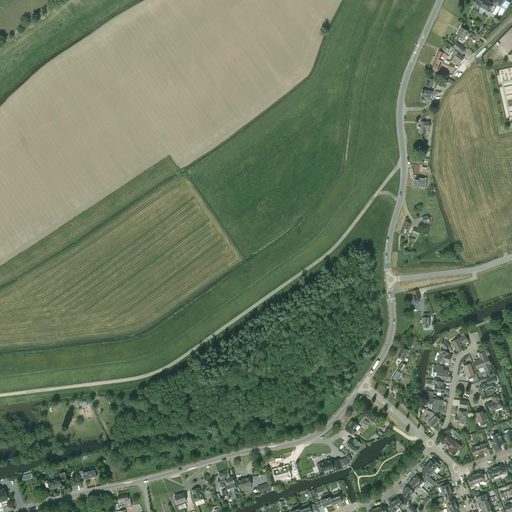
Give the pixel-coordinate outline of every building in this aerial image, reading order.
[(486,0),(480,0),(477,4),(481,7),(480,9),(484,11),(486,9),(490,11),(492,13),(497,5),(500,7),(500,6),(501,4),(502,5),(507,7),(508,8),(511,3),(506,0),(493,0),(492,3),(493,3),(493,4),(486,0)] [(457,35),(461,37),(459,40),(463,42),(466,35),(468,37),(470,34),(468,33),(468,31),(461,28),(457,35)] [(462,54),(466,50),(457,43),(454,47),(462,54)] [(475,56),(478,59),(482,55),(486,51),(485,50),(486,49),(484,47),(475,56)] [(439,51),(435,58),(440,60),(441,57),(444,58),(446,54),(439,51)] [(442,61),(440,60),(435,58),(432,66),(433,66),(432,69),(437,72),(438,69),(439,70),(439,69),(441,65),(442,61)] [(431,101),(432,91),(423,90),(421,100),(431,101)] [(421,121),(421,129),(421,133),(429,133),(429,122),(421,121)] [(413,186),(423,188),(424,179),(418,178),(418,180),(414,179),(413,186)] [(424,224),(430,223),(433,222),(431,216),(429,217),(428,215),(422,216),(424,224)] [(406,236),(411,224),(410,223),(405,220),(400,233),(406,236)] [(418,238),(420,231),(414,228),(411,235),(418,238)] [(463,343),(468,341),(464,335),(451,342),(454,347),(456,346),(458,350),(465,346),(463,343)] [(449,363),(452,356),(448,354),(448,353),(444,351),(446,349),(448,347),(444,342),(441,344),(444,347),(441,350),(437,361),(444,364),(445,361),(449,363)] [(405,354),(408,350),(406,349),(402,348),(400,352),(399,352),(397,357),(403,360),(406,355),(405,354)] [(485,371),(490,369),(489,364),(487,357),(486,357),(484,352),(479,354),(481,359),(474,362),(477,368),(484,366),(485,371)] [(468,379),(476,377),(475,374),(474,374),(470,364),(463,366),(467,376),(468,379)] [(446,379),(447,371),(440,369),(441,366),(434,365),(433,371),(437,372),(436,376),(441,376),(441,378),(446,379)] [(397,370),(392,378),(397,381),(402,373),(397,370)] [(492,383),(496,382),(494,377),(486,380),(487,382),(481,385),(483,392),(494,388),(492,383)] [(444,393),(445,385),(440,384),(441,381),(433,380),(433,385),(435,385),(434,391),(444,393)] [(490,411),(501,407),(499,400),(500,399),(498,395),(492,398),(493,401),(487,404),(490,411)] [(435,399),(432,399),(428,398),(427,403),(432,404),(432,409),(433,409),(433,410),(441,411),(443,400),(435,399)] [(423,412),(430,415),(429,416),(426,420),(433,427),(440,419),(432,412),(425,409),(423,412)] [(367,411),(364,415),(372,421),(375,417),(367,411)] [(464,423),(466,412),(458,411),(458,414),(458,416),(455,416),(454,421),(457,422),(464,423)] [(477,420),(479,420),(480,425),(481,425),(489,423),(487,417),(484,418),(482,411),(476,413),(477,417),(477,418),(477,420)] [(352,432),(354,433),(356,430),(355,429),(358,424),(351,420),(349,423),(347,425),(345,429),(352,433),(352,432)] [(500,444),(503,443),(499,433),(493,435),(494,439),(490,441),(493,448),(500,446),(500,444)] [(454,455),(461,446),(455,441),(455,442),(450,438),(451,437),(448,434),(444,438),(446,441),(445,442),(450,447),(448,450),(454,455)] [(355,452),(359,446),(360,447),(362,444),(355,439),(353,441),(351,440),(346,446),(355,452)] [(474,455),(488,450),(485,443),(471,448),(474,455)] [(331,459),(319,463),(319,464),(322,471),(335,467),(336,470),(343,467),(342,466),(340,460),(340,458),(332,461),(331,459)] [(346,458),(340,460),(342,466),(348,464),(346,458)] [(426,464),(434,471),(437,467),(438,467),(440,465),(436,461),(434,463),(430,460),(426,464)] [(429,477),(431,475),(430,474),(434,471),(426,464),(423,468),(424,469),(422,471),(426,475),(424,478),(426,480),(429,483),(430,483),(431,484),(432,486),(435,482),(429,477)] [(501,464),(495,466),(499,475),(504,473),(504,475),(508,473),(505,467),(502,468),(501,464)] [(499,475),(495,466),(490,468),(491,472),(488,473),(490,480),(494,478),(493,477),(499,475)] [(228,469),(223,471),(226,481),(223,482),(224,485),(226,489),(233,487),(233,489),(236,488),(235,486),(234,482),(232,476),(230,477),(228,471),(229,471),(228,470),(228,469)] [(285,469),(272,473),(274,480),(287,477),(285,469)] [(85,479),(96,476),(95,470),(83,473),(82,471),(79,472),(80,478),(84,477),(85,479)] [(220,478),(218,479),(220,487),(224,485),(223,482),(226,481),(223,471),(219,473),(220,478)] [(481,471),(476,473),(479,482),(484,480),(484,482),(488,480),(486,474),(482,475),(481,471)] [(65,472),(59,474),(61,482),(67,480),(66,477),(65,472)] [(479,482),(476,473),(470,475),(472,479),(468,480),(471,487),(474,485),(474,484),(479,482)] [(412,479),(420,486),(423,482),(424,483),(426,480),(424,478),(422,476),(420,478),(416,475),(412,479)] [(238,480),(240,488),(251,485),(249,477),(238,480)] [(50,489),(62,486),(60,479),(48,482),(47,480),(44,481),(46,488),(49,487),(50,489)] [(414,492),(415,493),(417,490),(416,490),(420,486),(412,479),(407,485),(414,492)] [(270,482),(263,484),(265,490),(272,488),(270,482)] [(440,487),(442,492),(451,488),(449,483),(445,485),(444,482),(438,484),(439,487),(440,487)] [(263,484),(257,487),(259,492),(265,490),(263,484)] [(414,492),(407,485),(403,489),(407,493),(405,495),(409,499),(412,497),(411,496),(414,492)] [(191,490),(192,490),(194,496),(193,496),(194,501),(195,501),(196,501),(198,500),(203,498),(199,487),(191,490)] [(451,488),(442,492),(444,497),(442,497),(444,500),(449,498),(448,495),(453,493),(451,488)] [(334,497),(330,498),(332,503),(332,505),(342,502),(338,491),(332,493),(334,497)] [(184,493),(176,495),(174,496),(177,503),(186,500),(184,493)] [(323,507),(332,503),(330,498),(328,493),(323,495),(324,499),(320,500),(323,507)] [(479,501),(489,498),(487,493),(476,497),(476,499),(478,499),(479,501)] [(126,494),(117,496),(118,500),(119,501),(119,504),(125,503),(125,504),(126,506),(126,508),(132,507),(130,499),(128,499),(128,498),(127,494),(126,494)] [(394,500),(399,508),(404,505),(407,504),(403,499),(401,500),(398,496),(394,500)] [(448,508),(457,504),(455,499),(453,500),(452,497),(449,498),(444,500),(445,503),(446,503),(448,508)] [(478,504),(479,507),(491,503),(489,498),(479,501),(480,504),(478,504)] [(395,511),(399,508),(394,500),(389,503),(392,507),(390,509),(392,511),(395,511),(396,511),(395,511)] [(511,511),(511,510),(508,500),(506,501),(506,502),(503,503),(506,511),(511,511)] [(302,504),(299,505),(300,509),(300,511),(311,511),(308,502),(302,504)] [(483,511),(493,507),(491,503),(479,507),(480,509),(482,508),(483,511)]
